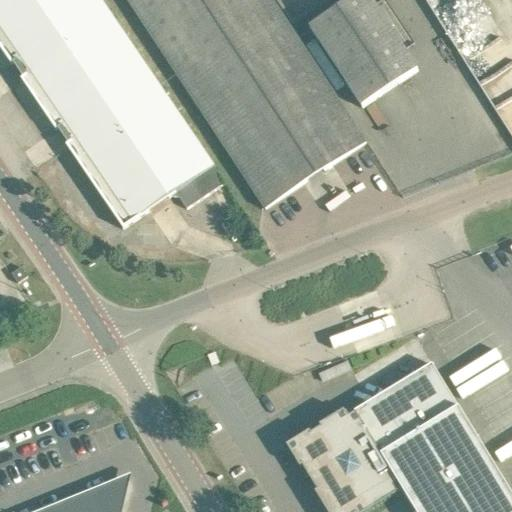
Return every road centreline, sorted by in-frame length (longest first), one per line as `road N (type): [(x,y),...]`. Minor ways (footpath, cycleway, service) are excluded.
road 1 (unclassified): [(104,336),(511,180)]
road 2 (unclassified): [(208,511),(104,336)]
road 3 (unclassified): [(104,336),(0,182)]
